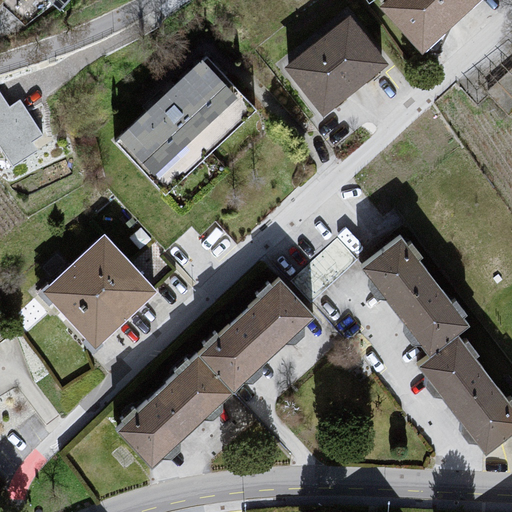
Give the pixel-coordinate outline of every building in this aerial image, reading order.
[(46,0),(59,11),(68,0),(46,0)] [(386,0),(378,8),(419,56),(480,0),(386,0)] [(349,17),(283,70),(319,116),(385,65),(349,17)] [(202,61),(115,141),(164,192),(251,108),(202,61)] [(511,110),(511,65),(485,90),(508,115),(511,110)] [(0,100),(0,151),(7,161),(33,151),(29,145),(38,134),(18,101),(7,112),(0,100)] [(102,236),(39,293),(92,349),(153,293),(102,236)] [(399,240),(360,269),(425,356),(465,326),(399,240)] [(310,316),(275,282),(196,355),(229,389),(310,316)] [(511,408),(453,337),(416,365),(482,454),(511,431),(511,408)] [(226,393),(190,358),(115,432),(147,464),(226,393)]
